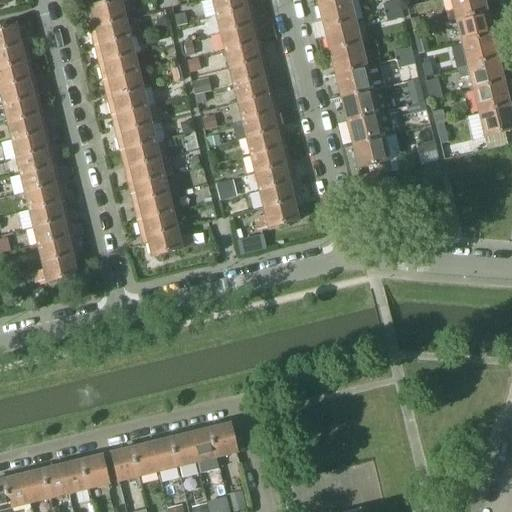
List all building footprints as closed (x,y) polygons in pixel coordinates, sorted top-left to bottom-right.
[(133,11),(130,0),(125,0),(91,9),(96,28),(124,22),(122,13),(133,11)] [(212,0),(217,19),(250,11),(247,0),(212,0)] [(348,0),(343,0),(317,6),(323,29),(354,22),(348,0)] [(449,0),(455,22),(486,14),(484,4),(486,2),(486,0),(449,0)] [(383,13),(383,15),(401,10),(399,2),(382,6),(384,13),(383,13)] [(401,10),(383,15),(383,16),(384,16),(386,23),(403,19),(401,10)] [(250,11),(217,19),(221,36),(255,28),(250,11)] [(486,14),(455,22),(461,46),(492,38),(491,36),(494,33),(492,25),(489,24),(486,14)] [(183,15),(174,17),(176,27),(185,25),(183,15)] [(417,19),(410,21),(412,32),(420,30),(417,19)] [(165,20),(154,23),(156,31),(167,28),(165,20)] [(96,28),(90,30),(95,48),(129,40),(124,22),(96,28)] [(354,22),(323,29),(329,53),(360,45),(354,22)] [(0,52),(19,47),(14,27),(0,30),(0,52)] [(255,28),(221,36),(225,53),(259,46),(255,28)] [(420,30),(412,32),(415,44),(416,47),(426,44),(422,30),(420,30)] [(498,61),(495,51),(498,48),(496,40),(492,39),(492,38),(461,46),(467,69),(498,61)] [(129,40),(95,48),(99,66),(133,58),(129,40)] [(191,44),(183,45),(187,59),(195,57),(191,44)] [(360,45),(329,53),(335,76),(366,68),(360,45)] [(24,46),(19,47),(0,52),(0,71),(29,65),(24,46)] [(259,46),(225,53),(230,71),(263,63),(259,46)] [(394,60),(394,61),(412,57),(410,48),(393,52),(395,60),(394,60)] [(412,57),(394,61),(395,63),(396,62),(398,70),(414,66),(412,57)] [(133,58),(99,66),(103,83),(137,75),(133,58)] [(197,60),(187,63),(189,74),(200,72),(197,60)] [(505,80),(503,72),(500,70),(498,61),(467,69),(459,70),(461,79),(469,77),(472,92),(503,84),(503,82),(505,80)] [(263,63),(230,71),(234,88),(268,80),(263,63)] [(0,90),(33,82),(29,65),(0,71),(0,90)] [(178,65),(173,66),(177,84),(182,83),(178,65)] [(429,65),(421,67),(424,79),(432,77),(429,65)] [(366,68),(335,76),(340,100),(371,92),(366,68)] [(137,75),(103,83),(108,101),(141,93),(137,75)] [(208,80),(191,83),(194,97),(211,93),(208,80)] [(268,80),(234,88),(238,105),(272,97),(268,80)] [(33,82),(0,90),(0,92),(4,107),(37,99),(33,82)] [(503,84),(472,92),(478,116),(509,108),(506,97),(509,95),(507,87),(504,86),(503,84)] [(439,86),(426,89),(429,102),(440,100),(442,99),(439,86)] [(380,113),(389,111),(385,88),(376,89),(380,113)] [(371,92),(340,100),(346,123),(377,115),(371,92)] [(421,92),(409,94),(412,106),(424,103),(422,95),(421,92)] [(141,93),(108,101),(112,118),(146,110),(141,93)] [(272,97),(238,105),(242,122),(276,114),(272,97)] [(37,99),(4,107),(8,125),(42,117),(37,99)] [(412,106),(406,108),(406,109),(407,109),(409,116),(426,112),(424,103),(412,106)] [(511,117),(509,108),(478,116),(484,140),(511,132),(511,117)] [(146,110),(112,118),(116,135),(150,127),(146,110)] [(440,112),(432,114),(435,126),(443,124),(440,112)] [(276,114),(242,122),(246,140),(280,132),(276,114)] [(377,115),(346,123),(352,147),(383,139),(377,115)] [(42,117),(8,125),(12,143),(46,135),(42,117)] [(214,117),(201,120),(204,132),(217,129),(214,117)] [(184,136),(194,134),(191,124),(182,127),(184,136)] [(443,124),(435,126),(440,146),(448,144),(446,135),(443,124)] [(150,127),(116,135),(120,152),(154,144),(150,127)] [(280,132),(246,140),(251,157),(284,149),(280,132)] [(46,135),(12,143),(17,160),(50,152),(46,135)] [(217,137),(206,140),(208,149),(220,146),(217,137)] [(383,139),(352,147),(358,171),(367,168),(389,163),(383,139)] [(173,140),(164,142),(166,150),(175,147),(173,140)] [(419,155),(435,151),(433,142),(415,147),(416,148),(417,148),(419,155)] [(154,144),(120,152),(125,170),(158,162),(154,144)] [(284,149),(251,157),(255,175),(289,167),(284,149)] [(50,152),(17,160),(21,177),(54,168),(50,152)] [(197,158),(188,160),(191,170),(200,168),(197,158)] [(158,162),(125,170),(129,187),(163,179),(158,162)] [(389,163),(367,168),(370,179),(379,177),(391,174),(389,163)] [(289,167),(255,175),(259,192),(293,184),(289,167)] [(54,168),(21,177),(25,194),(59,186),(54,168)] [(370,179),(361,182),(366,205),(385,201),(379,177),(370,179)] [(163,179),(129,187),(133,205),(167,196),(163,179)] [(227,184),(215,187),(219,202),(231,199),(227,184)] [(293,184),(259,192),(264,210),(292,203),(297,201),(293,184)] [(59,186),(25,194),(29,212),(63,204),(59,186)] [(167,196),(133,205),(137,221),(171,213),(167,196)] [(292,203),(264,210),(266,218),(255,221),(257,232),(297,223),(292,203)] [(63,204),(29,212),(34,229),(67,221),(63,204)] [(211,205),(203,207),(205,218),(214,216),(211,205)] [(171,213),(137,221),(142,240),(147,238),(175,231),(171,213)] [(67,221),(34,229),(38,246),(71,238),(67,221)] [(175,231),(147,238),(152,258),(191,248),(188,237),(177,239),(175,231)] [(262,237),(238,243),(241,256),(265,250),(262,237)] [(71,238),(38,246),(42,264),(70,257),(76,256),(71,238)] [(6,239),(0,240),(0,255),(0,256),(10,253),(6,239)] [(70,257),(42,264),(44,272),(33,275),(36,287),(75,277),(70,257)] [(230,426),(210,431),(217,458),(236,453),(230,426)] [(210,431),(190,436),(197,463),(217,458),(210,431)] [(190,436),(171,440),(178,468),(197,463),(190,436)] [(171,440),(151,446),(158,473),(178,468),(171,440)] [(151,446),(132,450),(138,478),(158,473),(151,446)] [(132,450),(112,455),(118,483),(138,478),(132,450)] [(101,458),(82,463),(88,490),(108,485),(101,458)] [(82,463),(62,467),(69,495),(88,490),(82,463)] [(62,467),(43,472),(49,499),(69,495),(62,467)] [(43,472),(23,477),(30,504),(49,499),(43,472)] [(23,477),(3,482),(10,509),(30,504),(23,477)] [(3,482),(0,482),(0,511),(10,509),(3,482)] [(241,493),(226,496),(230,511),(239,511),(245,510),(241,493)] [(217,511),(215,502),(206,504),(208,511),(217,511)]
